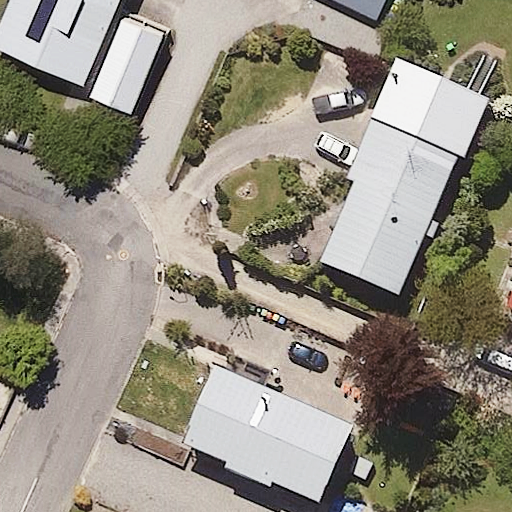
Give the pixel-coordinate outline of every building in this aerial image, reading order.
[(0,0),(0,46),(56,69),(84,0),(0,0)] [(372,45),(286,245),(374,283),(461,83),(372,45)] [(511,221),(477,289),(511,305),(511,221)] [(192,346),(155,428),(297,491),(333,411),(192,346)] [(132,511),(96,495),(89,511),(132,511)]
